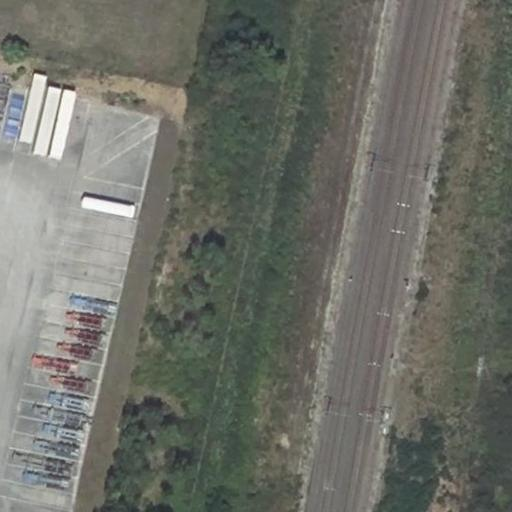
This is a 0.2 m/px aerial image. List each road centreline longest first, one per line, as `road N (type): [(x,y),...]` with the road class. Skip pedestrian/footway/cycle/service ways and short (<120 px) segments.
road 1 (track): [(384,0),(295,454)]
road 2 (unknown): [(0,371),(22,240),(16,211),(0,197)]
